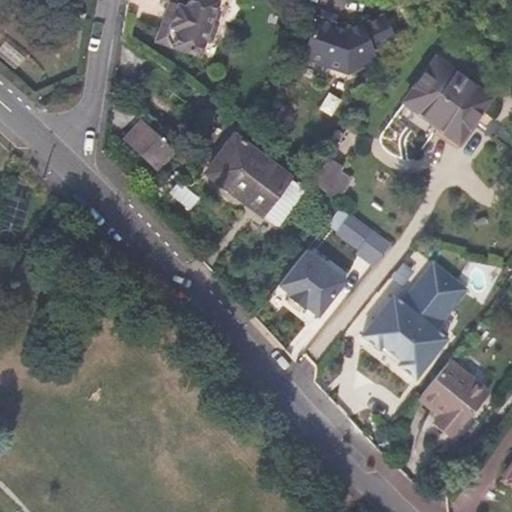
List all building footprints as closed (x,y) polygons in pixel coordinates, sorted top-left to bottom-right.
[(166,36),(178,2),(172,0),(169,0),(155,40),(169,46),(166,36)] [(166,36),(169,46),(199,57),(204,43),(213,41),(218,23),(214,16),(219,1),(217,0),(172,0),(178,2),(166,36)] [(373,50),(396,40),(384,15),(361,25),(361,23),(346,30),(341,28),(336,27),(336,24),(316,17),(302,58),(347,73),(377,60),(373,50)] [(405,101),(458,141),(490,99),(437,59),(405,101)] [(175,153),(141,120),(123,138),(132,147),(138,153),(157,171),(175,153)] [(304,188),(235,135),(206,172),(276,225),(304,188)] [(138,153),(132,147),(129,150),(135,156),(138,153)] [(340,168),(327,159),(311,183),(313,184),(336,200),(350,179),(338,171),(340,168)] [(350,213),(335,233),(357,249),(372,230),(350,213)] [(391,245),(372,230),(357,249),(355,252),(373,267),(391,245)] [(307,250),(279,285),(290,294),(288,297),(304,311),(307,307),(318,316),(346,281),(307,250)] [(436,262),(428,273),(458,298),(469,288),(436,262)] [(458,298),(428,273),(404,301),(395,294),(362,332),(413,373),(445,335),(437,328),(461,300),(458,298)] [(450,438),(487,392),(451,361),(419,399),(439,416),(434,423),(450,438)] [(511,459),(500,477),(511,485),(511,459)]
